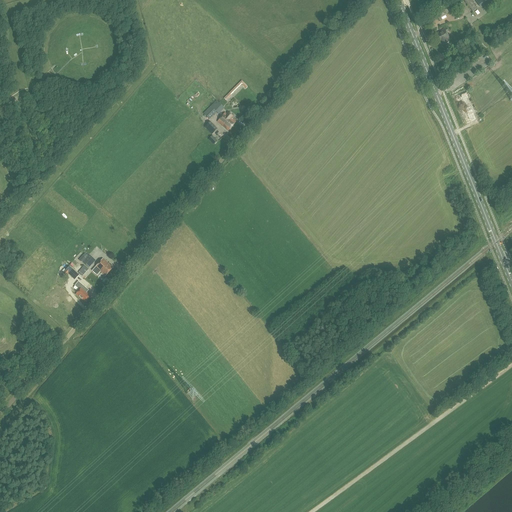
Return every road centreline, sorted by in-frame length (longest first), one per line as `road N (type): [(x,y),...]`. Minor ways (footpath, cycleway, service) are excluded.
road 1 (unclassified): [(0,415),(336,34),(356,0)]
road 2 (secondary): [(504,260),(399,0)]
